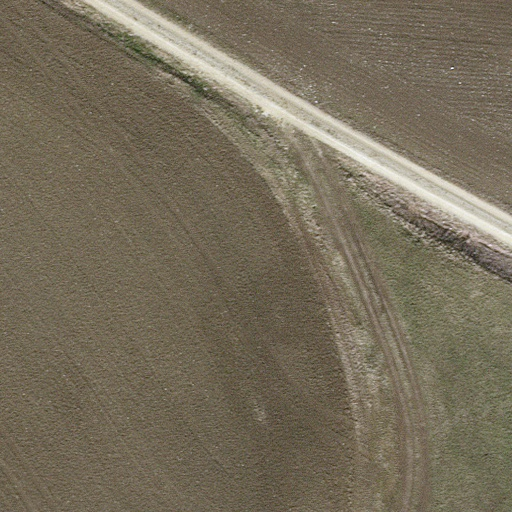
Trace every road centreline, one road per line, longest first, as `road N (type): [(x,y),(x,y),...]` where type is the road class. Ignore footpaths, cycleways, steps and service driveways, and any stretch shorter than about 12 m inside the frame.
road 1 (track): [(363,511),(394,413),(392,325),(367,252),(268,89)]
road 2 (track): [(112,0),(511,225)]
